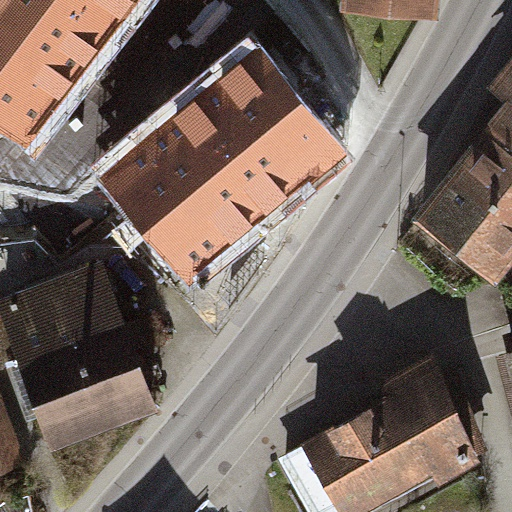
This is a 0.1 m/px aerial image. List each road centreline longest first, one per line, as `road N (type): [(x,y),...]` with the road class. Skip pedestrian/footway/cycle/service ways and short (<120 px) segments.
road 1 (tertiary): [(404,138),(267,344),(127,511)]
road 2 (residential): [(404,138),(375,115),(306,0)]
road 3 (tertiary): [(481,0),(404,138)]
